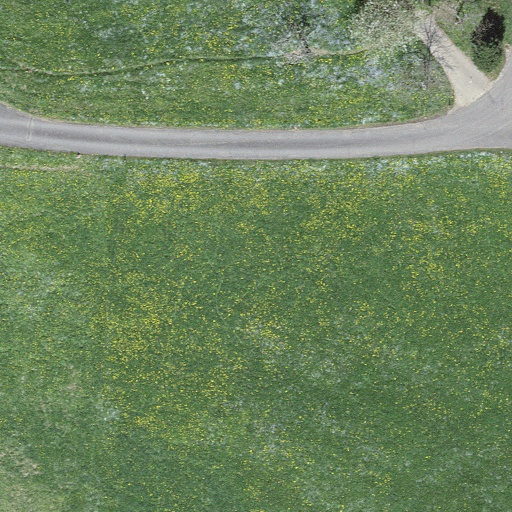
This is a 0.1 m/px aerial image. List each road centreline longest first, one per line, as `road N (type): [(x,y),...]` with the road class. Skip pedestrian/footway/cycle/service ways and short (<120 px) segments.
road 1 (track): [(511,91),(453,132),(414,141),(214,145),(0,128)]
road 2 (track): [(391,0),(502,104)]
